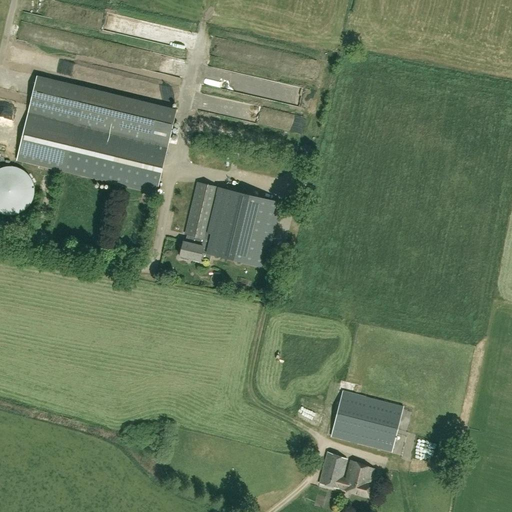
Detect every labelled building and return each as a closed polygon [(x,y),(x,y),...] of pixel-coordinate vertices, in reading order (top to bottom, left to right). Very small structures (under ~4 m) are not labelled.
[(176,110),(82,87),(37,76),(17,159),(156,193),(176,110)] [(0,213),(3,215),(10,216),(16,216),(23,214),(28,210),(32,205),(35,199),(36,191),(35,183),(32,177),(26,171),(19,167),(12,166),(4,167),(0,169),(0,213)] [(185,233),(187,234),(205,238),(207,232),(218,187),(197,182),(185,233)] [(267,267),(282,202),(222,188),(211,233),(207,232),(205,238),(187,234),(185,241),(183,241),(180,255),(200,260),(202,251),(267,267)] [(343,391),(331,436),(391,451),(403,406),(343,391)] [(327,452),(319,484),(370,497),(373,485),(371,484),(375,469),(351,460),(346,478),(342,477),(347,459),(327,452)]
